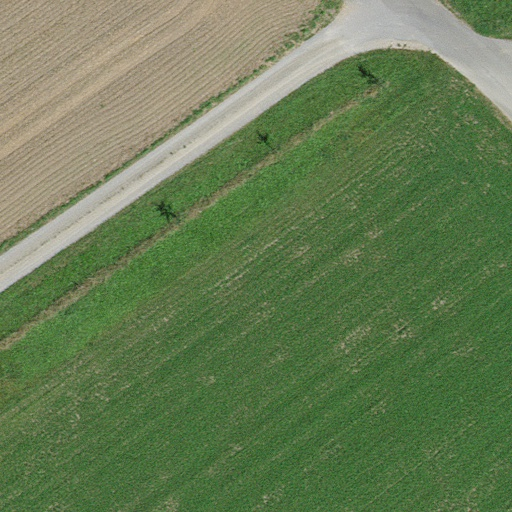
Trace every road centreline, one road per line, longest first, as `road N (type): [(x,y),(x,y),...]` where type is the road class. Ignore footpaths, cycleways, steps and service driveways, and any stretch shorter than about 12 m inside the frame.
road 1 (track): [(0,272),(383,0)]
road 2 (residential): [(401,0),(511,99)]
